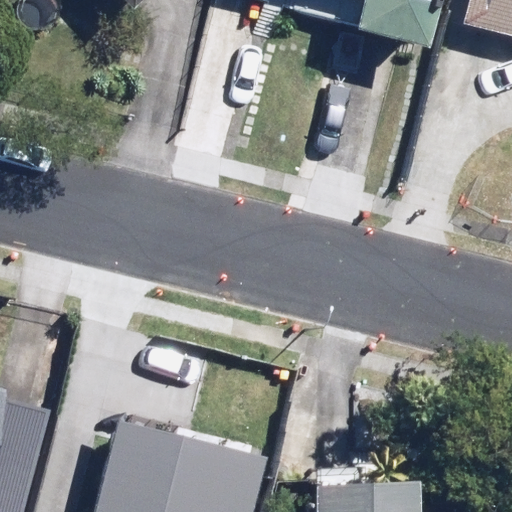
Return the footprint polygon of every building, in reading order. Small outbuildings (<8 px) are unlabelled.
[(121,0),(129,8),(137,0),(121,0)] [(437,0),(282,0),(280,9),(424,49),(437,0)] [(511,0),(463,0),(456,28),(511,42),(511,0)] [(3,388),(0,387),(0,511),(25,511),(50,412),(0,399),(3,388)] [(248,511),(260,461),(111,428),(91,511),(248,511)] [(421,511),(422,479),(360,479),(360,468),(319,468),(318,511),(421,511)]
